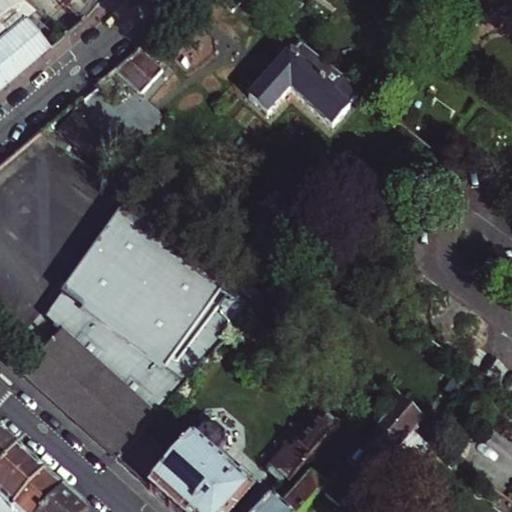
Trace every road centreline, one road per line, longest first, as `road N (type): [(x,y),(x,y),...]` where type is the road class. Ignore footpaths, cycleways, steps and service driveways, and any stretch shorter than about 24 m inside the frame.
road 1 (residential): [(0,134),(160,0)]
road 2 (residential): [(0,396),(128,511)]
